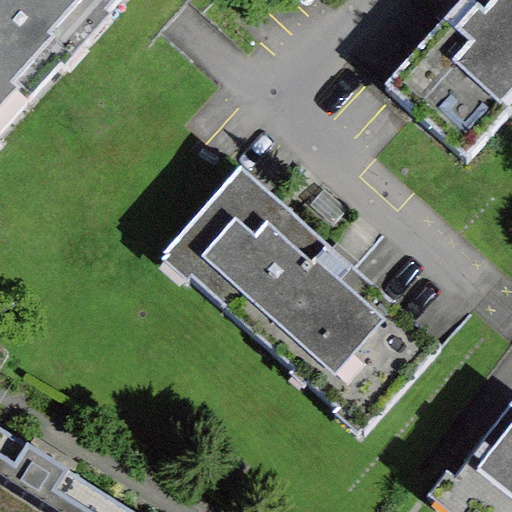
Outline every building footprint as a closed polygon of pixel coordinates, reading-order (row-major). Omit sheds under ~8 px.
[(0,0),(0,79),(27,104),(120,0),(0,0)] [(511,112),(511,0),(470,0),(388,92),(467,163),(511,112)] [(0,134),(27,104),(0,79),(0,134)] [(439,352),(241,176),(166,260),(364,436),(439,352)] [(466,511),(511,511),(511,409),(445,496),(466,511)] [(101,511),(0,447),(0,511),(101,511)]
